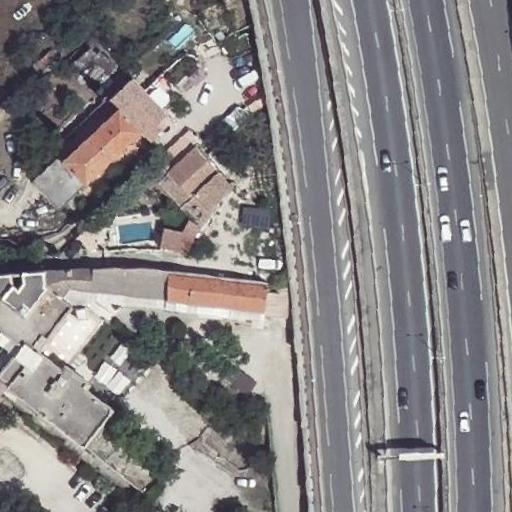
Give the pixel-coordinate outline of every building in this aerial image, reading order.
[(91,59),(107,77),(115,70),(97,50),(94,54),(89,48),(65,67),(72,75),(78,70),(91,59)] [(94,86),(107,77),(91,59),(78,70),(94,86)] [(143,138),(150,145),(158,138),(150,130),(164,116),(143,92),(119,111),(139,132),(143,138)] [(119,111),(117,109),(60,159),(53,153),(26,177),(53,208),(139,132),(119,111)] [(150,130),(158,138),(172,124),(164,116),(150,130)] [(197,190),(216,209),(232,186),(219,173),(197,149),(165,176),(185,201),(197,190)] [(188,250),(204,227),(191,218),(184,230),(166,227),(164,247),(188,250)] [(143,265),(43,270),(0,272),(0,329),(22,348),(0,376),(0,380),(8,387),(84,448),(86,445),(111,410),(87,390),(91,385),(68,368),(102,322),(88,311),(74,307),(62,299),(69,290),(264,310),(267,283),(231,277),(184,269),(143,265)] [(74,307),(88,311),(91,301),(254,321),(253,328),(262,329),(264,310),(69,290),(62,299),(74,307)]
